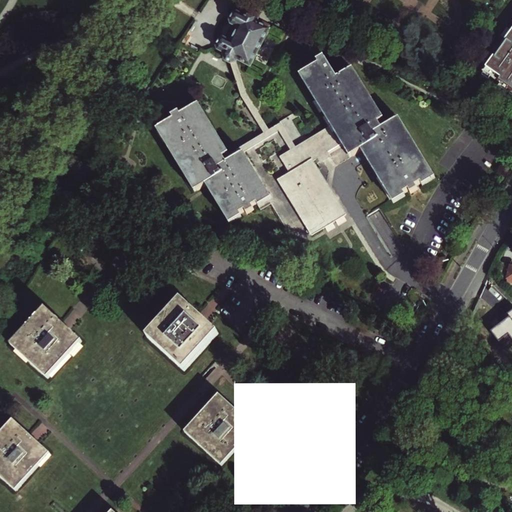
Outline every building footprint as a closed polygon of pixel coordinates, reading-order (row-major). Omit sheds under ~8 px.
[(232,70),(233,68),(245,76),(267,41),(255,34),(258,29),(241,18),(238,22),(236,21),(233,22),(229,28),(230,32),(221,46),(216,46),(213,51),(214,57),(221,62),(220,63),(222,68),(226,71),(232,70)] [(511,28),(483,71),(511,91),(511,28)] [(255,34),(267,41),(270,37),(258,29),(255,34)] [(286,178),(275,185),(309,238),(341,218),(307,165),(339,144),(349,160),(360,153),(392,202),(406,193),(408,196),(415,192),(412,189),(428,179),(393,124),(378,133),(374,127),(377,125),(345,74),(333,82),(319,60),(312,65),(314,67),(297,78),(328,127),(291,151),(285,154),(275,160),(286,178)] [(170,121),(154,132),(194,196),(205,189),(227,223),(242,214),(245,218),(251,214),(248,211),(263,201),(236,158),(221,168),(218,163),(222,160),(190,109),(177,118),(175,115),(168,119),(170,121)] [(511,128),(503,123),(499,132),(511,138),(511,128)] [(275,128),(222,160),(218,163),(221,168),(236,158),(274,136),(285,154),(291,151),(275,128)] [(511,272),(507,271),(503,284),(511,286),(511,272)] [(511,308),(486,329),(502,351),(511,343),(511,308)] [(193,321),(180,309),(149,341),(181,371),(212,339),(193,321)] [(45,316),(14,349),(46,379),(77,346),(58,329),(45,316)] [(218,403),(187,435),(218,464),(249,432),(232,416),(218,403)] [(0,439),(0,478),(13,491),(44,458),(26,440),(12,427),(0,439)] [(393,447),(386,454),(396,462),(402,455),(393,447)]
